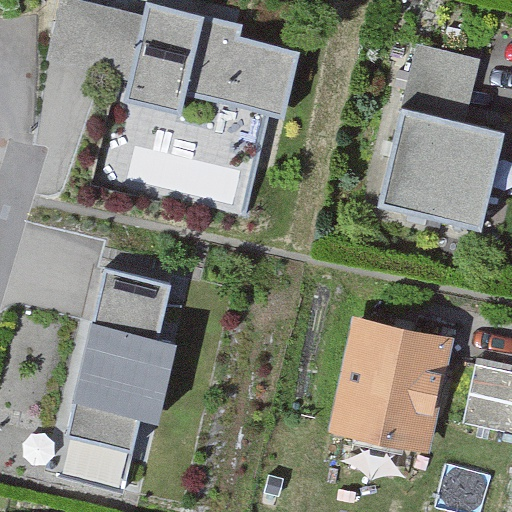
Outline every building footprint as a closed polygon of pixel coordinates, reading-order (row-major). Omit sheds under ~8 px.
[(144,14),(85,0),(60,0),(47,58),(106,72),(118,25),(140,30),(144,14)] [(147,1),(144,14),(140,30),(118,25),(106,72),(128,80),(124,99),(181,113),(185,94),(284,117),(300,50),(240,36),(243,23),(147,1)] [(436,97),(451,34),(420,27),(405,90),(436,97)] [(405,90),(401,106),(465,121),(484,42),(451,34),(436,97),(405,90)] [(465,121),(401,106),(378,203),(467,224),(489,127),(465,121)] [(171,282),(105,267),(57,475),(123,491),(140,415),(158,419),(176,341),(158,337),(171,282)] [(337,426),(423,444),(445,339),(359,320),(337,426)]
